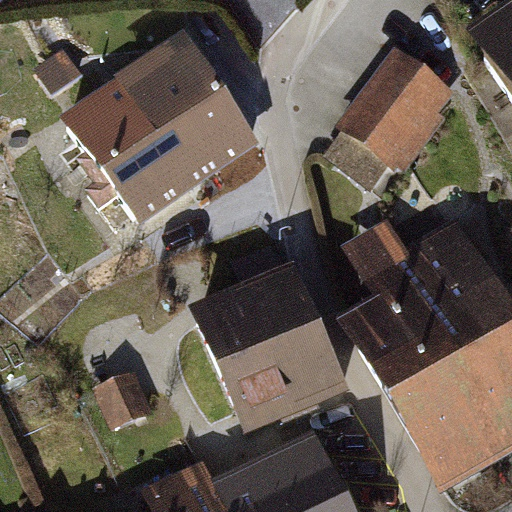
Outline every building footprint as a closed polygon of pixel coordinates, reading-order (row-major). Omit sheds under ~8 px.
[(511,42),(487,60),(511,97),(511,42)] [(254,140),(187,45),(125,89),(192,183),(254,140)] [(320,161),(372,200),(449,96),(398,58),(320,161)] [(68,129),(135,224),(192,183),(125,89),(68,129)] [(408,263),(507,433),(511,430),(511,331),(456,236),(408,263)] [(408,263),(368,286),(395,333),(362,353),(433,476),(507,433),(408,263)] [(297,280),(195,325),(245,437),(347,393),(297,280)] [(133,379),(98,394),(113,428),(148,413),(133,379)] [(348,511),(316,446),(216,495),(224,511),(348,511)] [(209,481),(150,509),(151,511),(224,511),(216,495),(209,481)]
